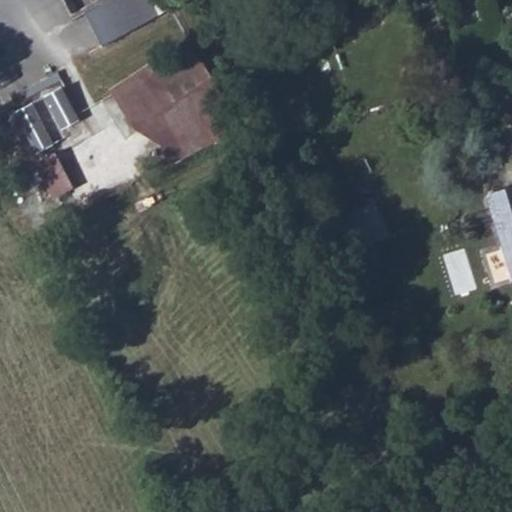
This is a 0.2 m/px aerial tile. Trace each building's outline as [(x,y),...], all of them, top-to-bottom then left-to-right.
[(166,0),(106,0),(91,8),(103,47),(171,9),(166,0)] [(151,66),(112,92),(135,126),(154,140),(165,163),(239,127),(211,76),(195,52),(158,76),(151,66)] [(11,98),(37,152),(58,142),(53,132),(83,118),(62,74),(11,98)] [(37,161),(54,197),(77,187),(59,150),(37,161)] [(511,204),(498,209),(511,257),(511,204)] [(362,276),(399,258),(382,224),(345,242),(362,276)]
